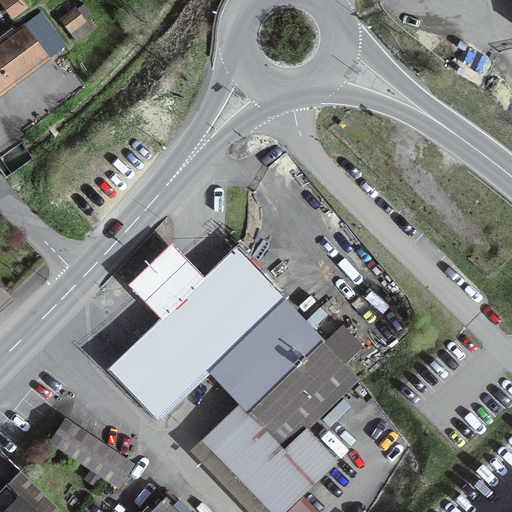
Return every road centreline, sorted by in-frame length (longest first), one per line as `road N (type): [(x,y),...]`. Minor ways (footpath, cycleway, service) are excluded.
road 1 (primary): [(79,280),(256,78)]
road 2 (motorway): [(511,176),(335,59)]
